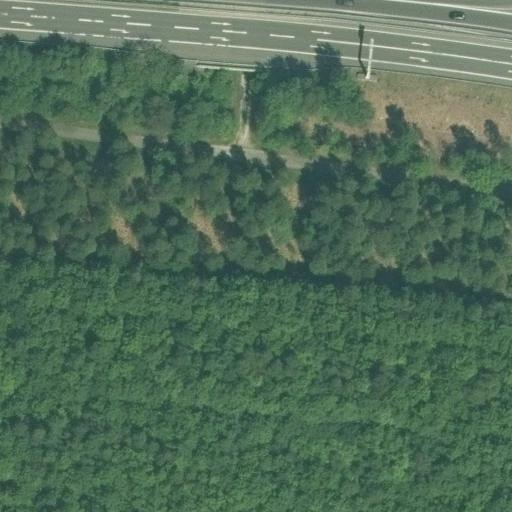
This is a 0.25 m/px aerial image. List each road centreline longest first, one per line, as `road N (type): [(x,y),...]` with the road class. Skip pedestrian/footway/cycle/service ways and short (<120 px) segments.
road 1 (trunk): [(0,15),(336,42)]
road 2 (motorway): [(336,42),(357,57),(511,80)]
road 3 (trunk): [(336,42),(511,64)]
road 4 (trunk): [(511,29),(338,8)]
road 5 (track): [(251,0),(240,162)]
road 6 (motorway): [(511,8),(382,0)]
